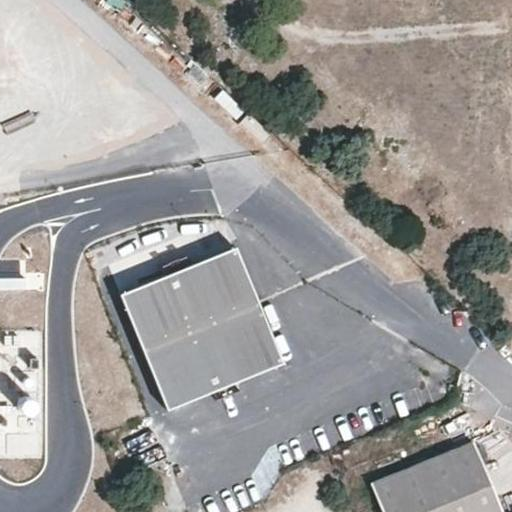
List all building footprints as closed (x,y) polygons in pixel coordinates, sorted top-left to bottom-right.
[(159,275),(117,293),(165,406),(208,388),(231,378),(277,359),(228,245),(183,265),(159,275)] [(155,265),(159,275),(183,265),(179,255),(155,265)] [(115,339),(85,347),(91,371),(121,363),(115,339)] [(103,391),(129,383),(125,370),(99,378),(103,391)] [(208,388),(211,398),(235,388),(231,378),(208,388)] [(136,397),(107,408),(112,421),(141,411),(136,397)] [(501,511),(474,441),(371,481),(383,511),(501,511)]
